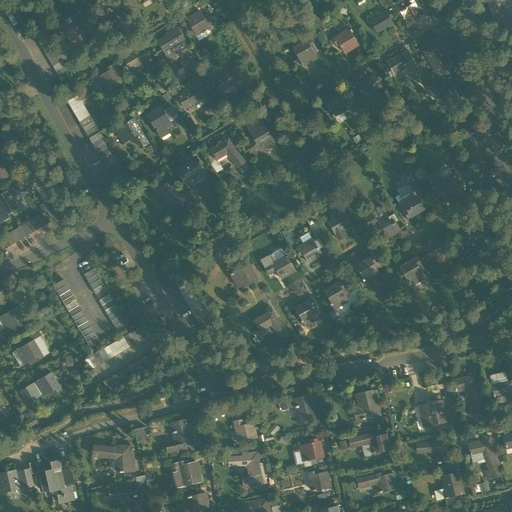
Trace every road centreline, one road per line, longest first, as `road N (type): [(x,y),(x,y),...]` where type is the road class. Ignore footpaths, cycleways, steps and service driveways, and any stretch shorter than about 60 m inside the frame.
road 1 (residential): [(511,338),(226,393)]
road 2 (residential): [(115,221),(0,3)]
road 3 (residential): [(226,393),(22,452)]
road 4 (residential): [(467,0),(511,203)]
road 5 (residential): [(226,393),(196,363),(115,221)]
road 6 (residential): [(115,221),(0,270)]
